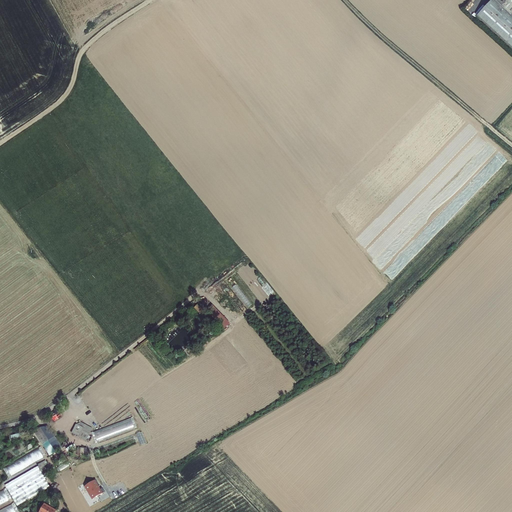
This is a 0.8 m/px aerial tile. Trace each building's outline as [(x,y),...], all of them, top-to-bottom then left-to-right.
[(511,0),(491,0),(493,2),(479,18),(511,47),(511,0)] [(248,307),(252,304),(237,284),(234,287),(248,307)] [(96,442),(138,428),(134,418),(93,432),(96,442)] [(83,427),(78,426),(73,434),(86,441),(88,435),(81,431),(83,427)] [(39,428),(33,431),(41,444),(53,437),(48,427),(39,428)] [(7,466),(12,475),(44,456),(39,447),(7,466)] [(37,467),(5,486),(17,506),(50,487),(39,469),(46,464),(44,461),(36,466),(37,467)] [(96,479),(85,486),(93,500),(105,493),(96,479)] [(0,504),(10,500),(5,490),(0,492),(0,504)]
